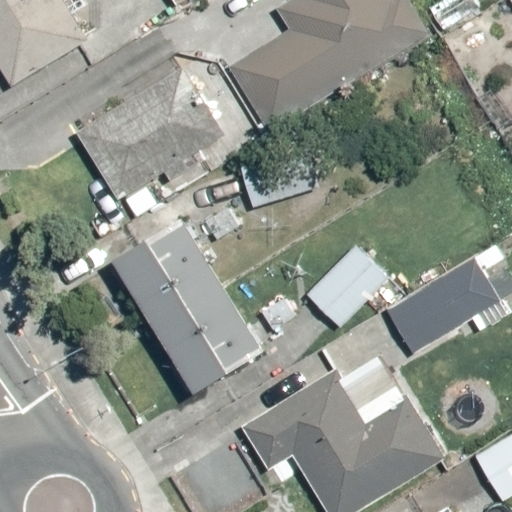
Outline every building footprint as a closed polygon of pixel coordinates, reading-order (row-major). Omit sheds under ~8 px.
[(63,0),(0,0),(0,64),(11,83),(86,38),(63,0)] [(292,29),(231,65),(268,128),(431,31),(412,0),(287,0),(278,6),(292,29)] [(481,0),(435,0),(427,5),(448,39),(490,14),(481,0)] [(184,67),(80,129),(120,195),(224,134),(184,67)] [(307,132),(238,160),(258,208),(326,179),(307,132)] [(188,211),(118,253),(199,386),(269,343),(188,211)] [(396,275),(363,242),(312,291),(345,325),(396,275)] [(508,299),(480,252),(389,307),(417,353),(508,299)] [(296,451),(332,511),(350,511),(446,455),(408,393),(369,416),(339,366),(245,423),(271,466),(296,451)] [(511,433),(479,454),(507,498),(511,495),(511,433)]
